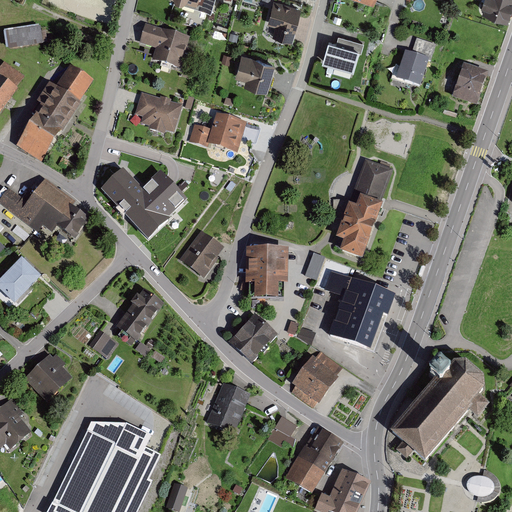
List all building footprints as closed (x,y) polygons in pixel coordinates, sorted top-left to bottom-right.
[(202,0),(200,6),(211,10),(215,0),(202,0)] [(511,0),(482,0),(485,1),(481,11),(508,21),(511,9),(511,0)] [(301,8),(275,2),(269,24),(277,25),(274,38),(293,42),(301,8)] [(191,40),(147,28),(142,47),(159,51),(155,64),(182,71),(191,40)] [(41,29),(8,34),(10,49),(43,45),(41,29)] [(336,44),(360,51),(359,53),(362,54),(364,44),(338,36),(336,44)] [(412,57),(407,55),(397,82),(420,89),(429,63),(432,64),(438,46),(418,40),(412,57)] [(359,53),(360,51),(336,44),(328,42),(322,63),(354,72),(359,53)] [(278,65),(244,56),(238,80),(247,82),(245,89),(271,96),(278,65)] [(0,114),(27,79),(7,64),(0,73),(0,114)] [(487,74),(464,68),(455,99),(478,106),(487,74)] [(57,89),(51,85),(38,104),(42,107),(17,146),(44,164),(80,107),(79,106),(93,84),(70,69),(57,89)] [(182,108),(145,96),(138,117),(144,119),(142,124),(174,134),(182,108)] [(213,131),(201,127),(195,145),(209,149),(210,145),(239,154),(248,126),(217,117),(213,131)] [(393,173),(366,164),(351,207),(348,206),(336,240),(340,242),(336,253),(362,262),(393,173)] [(24,199),(10,190),(0,204),(0,205),(40,233),(43,229),(53,236),(57,229),(74,241),(88,221),(72,210),(76,204),(45,183),(34,198),(28,194),(24,199)] [(136,192),(131,188),(112,209),(118,215),(115,219),(148,248),(174,218),(139,189),(136,192)] [(224,252),(203,236),(182,263),(204,279),(224,252)] [(287,251),(247,250),(246,284),(253,284),(253,299),(278,300),(278,286),(286,286),(287,251)] [(320,280),(326,256),(314,253),(308,278),(320,280)] [(41,278),(21,260),(0,282),(0,292),(15,307),(41,278)] [(349,283),(333,278),(327,294),(344,300),(331,337),(372,351),(383,319),(387,320),(395,297),(350,281),(349,283)] [(162,306),(144,292),(116,329),(134,343),(162,306)] [(276,338),(256,318),(232,343),(252,363),(276,338)] [(118,345),(105,335),(95,350),(109,359),(118,345)] [(317,361),(313,358),(294,385),(297,387),(293,393),(318,411),(346,372),(322,355),(317,361)] [(72,380),(51,358),(27,380),(48,402),(72,380)] [(422,374),(431,382),(390,433),(402,445),(397,451),(401,454),(409,460),(413,455),(425,464),(469,412),(476,418),(487,405),(478,397),(483,389),(482,379),(463,362),(450,364),(445,370),(433,361),(422,374)] [(225,386),(207,424),(237,437),(251,395),(225,386)] [(0,449),(7,444),(10,449),(32,434),(22,419),(27,415),(16,399),(0,410),(0,449)] [(298,427),(282,418),(270,442),(283,449),(286,444),(293,448),(297,441),(292,438),(298,427)] [(57,511),(114,511),(144,450),(93,426),(54,506),(59,509),(57,511)] [(341,444),(317,429),(286,480),(310,495),(341,444)] [(485,470),(483,475),(482,475),(479,475),(476,476),(473,477),(471,477),(468,479),(467,483),(467,486),(468,489),(470,492),(473,494),(476,496),(478,497),(477,502),(480,502),(483,502),(488,501),(491,499),(496,497),(499,493),(501,490),(501,487),(500,483),(498,479),(495,476),(492,473),(489,471),(485,470)] [(359,511),(372,482),(344,471),(330,498),(323,495),(317,511),(319,511),(359,511)]
